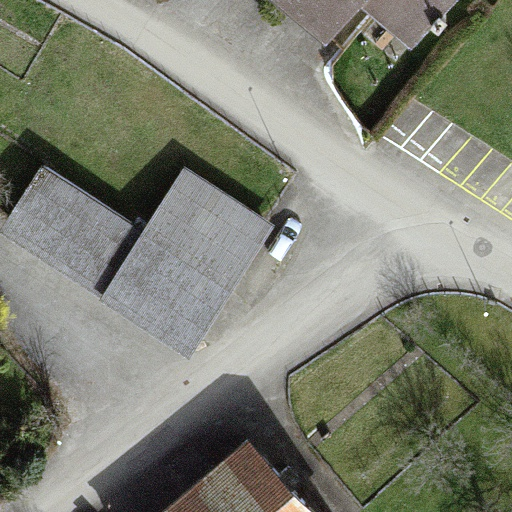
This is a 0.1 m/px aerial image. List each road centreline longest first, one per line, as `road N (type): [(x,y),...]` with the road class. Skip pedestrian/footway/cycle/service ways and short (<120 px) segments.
road 1 (residential): [(408,224),(335,298),(45,511)]
road 2 (residential): [(408,224),(74,0)]
road 3 (unknown): [(0,235),(192,402)]
road 4 (residential): [(511,287),(408,224)]
